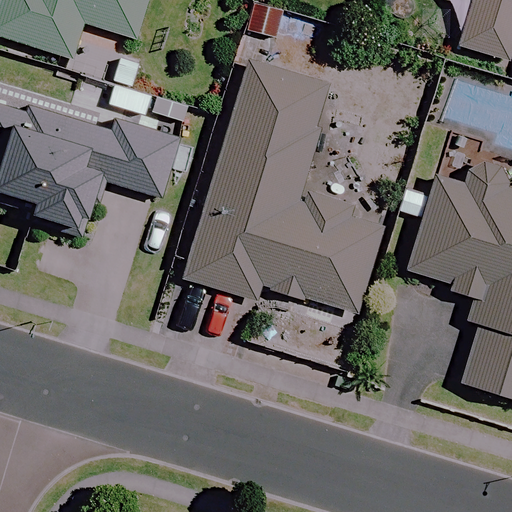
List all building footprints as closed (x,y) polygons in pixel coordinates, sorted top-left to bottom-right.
[(0,0),(0,40),(67,61),(78,25),(130,41),(142,0),(0,0)] [(511,0),(461,0),(449,51),(499,64),(509,25),(511,26),(511,0)] [(326,80),(236,56),(177,280),(252,300),(255,288),(353,314),(376,228),(344,219),(351,195),(299,181),(326,80)] [(89,128),(0,102),(0,197),(27,205),(23,218),(79,234),(93,183),(155,201),(175,132),(94,109),(89,128)] [(511,193),(509,193),(511,181),(511,175),(482,168),(487,150),(435,136),(400,273),(441,283),(438,295),(462,301),(456,324),(468,327),(453,386),(511,400),(511,193)]
